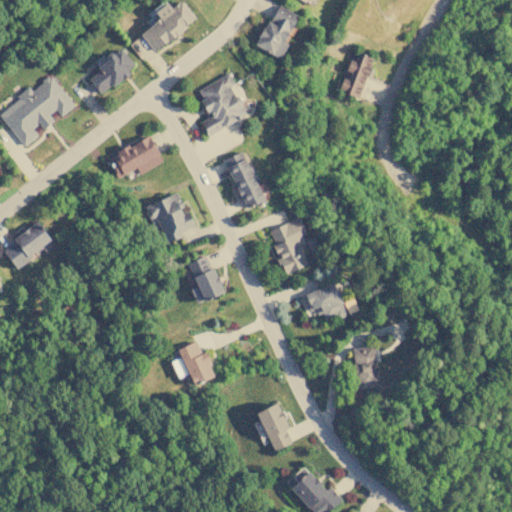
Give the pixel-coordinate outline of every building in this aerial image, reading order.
[(165,0),(153,9),(159,18),(139,33),(153,51),(195,19),(181,0),(171,7),(165,0)] [(297,15),(277,4),(255,45),(279,58),(287,42),(284,40),(297,15)] [(85,75),(100,94),(135,67),(120,48),(85,75)] [(372,56),(352,50),(338,91),(359,97),(372,56)] [(196,89),(210,116),(200,121),(207,135),(246,115),(231,85),(234,84),(228,73),(196,89)] [(0,115),(23,146),(37,135),(31,127),(38,122),(42,128),(52,120),(48,114),(55,108),(60,115),(73,105),(49,74),(31,89),(30,87),(0,109),(0,115)] [(161,162),(150,136),(106,156),(116,177),(137,167),(139,172),(161,162)] [(263,201),(242,151),(223,159),(245,209),(263,201)] [(155,216),(165,240),(194,228),(187,210),(184,212),(175,192),(143,206),(148,219),(155,216)] [(309,263),(297,236),(305,232),(298,217),(267,230),(279,257),(277,258),(283,274),(309,263)] [(15,267),(42,247),(45,251),(54,244),(36,220),(13,237),(15,241),(3,250),(15,267)] [(195,286),(190,288),(195,302),(221,293),(207,254),(186,262),(195,286)] [(324,323),(346,314),(332,281),(301,295),(308,311),(317,306),(324,323)] [(176,349),(193,384),(214,375),(197,339),(176,349)] [(351,348),(356,388),(378,386),(373,345),(351,348)] [(187,374),(180,357),(170,361),(178,378),(187,374)] [(272,450),(293,442),(276,403),(255,411),(272,450)] [(290,487),(310,511),(326,511),(341,500),(329,486),(324,490),(304,465),(291,475),(296,481),(290,487)]
